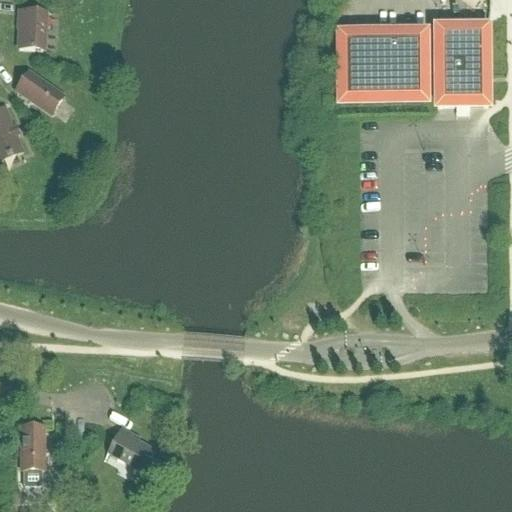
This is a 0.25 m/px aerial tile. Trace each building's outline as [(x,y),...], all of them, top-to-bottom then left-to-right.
[(21,15),(19,54),(42,55),(45,55),(46,36),(43,36),(44,17),(21,15)] [(339,40),(340,108),(426,107),(426,101),(437,101),(437,112),(460,112),(465,112),(488,112),(487,85),(487,81),(487,33),(480,33),(436,34),(436,55),(425,55),(425,39),(339,40)] [(29,76),(16,95),(52,120),(65,101),(29,76)] [(0,113),(0,165),(23,156),(14,136),(17,134),(14,127),(12,129),(5,112),(0,113)] [(44,475),(44,431),(21,432),(21,475),(44,475)] [(143,475),(154,455),(121,436),(109,456),(143,475)]
